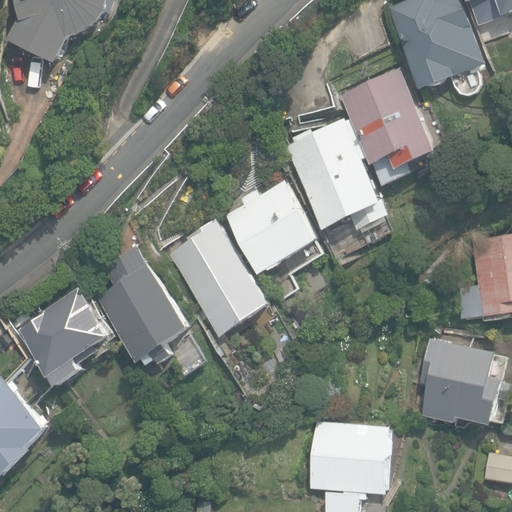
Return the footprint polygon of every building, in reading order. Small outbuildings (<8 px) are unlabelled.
[(19,42),(60,62),(71,38),(86,34),(97,28),(106,20),(112,9),(114,0),(21,0),(29,21),(19,42)] [(407,0),(391,7),(425,90),(490,63),(463,0),(407,0)] [(477,0),(502,0),(509,16),(511,14),(511,0),(472,0),(473,2),(477,0)] [(345,97),(388,187),(417,173),(414,166),(443,152),(403,69),(345,97)] [(356,218),(362,231),(395,215),(387,199),(348,118),(317,133),(314,129),(296,138),(298,142),(290,146),(330,231),(356,218)] [(228,215),(263,274),(274,268),(275,271),(288,263),(287,262),(325,239),(290,178),(264,193),(261,187),(243,197),(247,204),(228,215)] [(171,255),(226,337),(276,304),(218,217),(189,237),(192,241),(171,255)] [(489,317),(490,322),(511,318),(511,234),(474,241),(482,285),(461,288),(466,321),(489,317)] [(100,298),(143,363),(160,352),(166,361),(177,353),(172,346),(198,328),(141,244),(106,268),(118,286),(100,298)] [(58,377),(64,387),(89,370),(83,360),(118,337),(85,287),(23,328),(56,378),(58,377)] [(12,317),(19,328),(33,319),(25,308),(12,317)] [(461,416),(499,424),(509,378),(497,376),(502,352),(435,338),(426,382),(433,384),(426,415),(460,422),(461,416)] [(0,484),(10,475),(13,477),(41,450),(39,448),(58,429),(8,377),(8,376),(0,384),(0,484)] [(243,385),(249,394),(262,385),(256,376),(243,385)] [(328,511),(360,511),(362,488),(390,490),(395,422),(318,417),(313,485),(330,486),(328,511)] [(486,473),(511,477),(511,452),(490,449),(486,473)]
